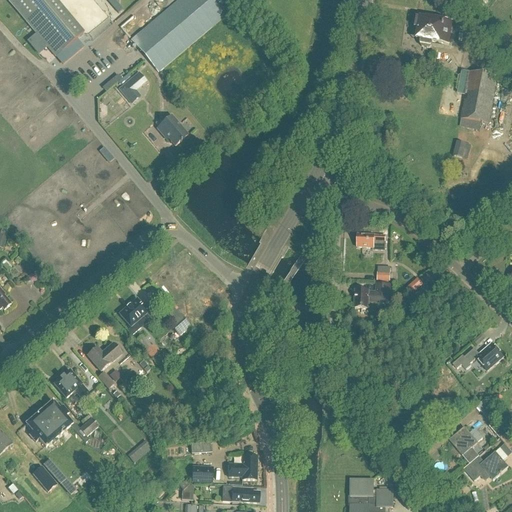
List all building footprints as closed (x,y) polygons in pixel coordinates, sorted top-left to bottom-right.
[(6,0),(56,59),(83,36),(53,0),(6,0)] [(114,0),(107,0),(116,15),(121,11),(114,0)] [(181,0),(131,43),(158,75),(212,29),(188,0),(181,0)] [(422,49),(429,50),(431,49),(432,44),(448,47),(452,25),(426,20),(426,21),(416,20),(414,30),(413,41),(416,41),(421,42),(420,47),(422,49)] [(488,126),(497,79),(470,74),(461,121),(475,124),(474,128),(480,129),(480,125),(488,126)] [(117,76),(102,88),(105,93),(121,81),(117,76)] [(139,76),(134,80),(120,91),(132,105),(139,99),(134,93),(140,87),(145,83),(139,76)] [(157,131),(164,139),(165,138),(175,149),(187,138),(171,119),(157,131)] [(452,157),(467,161),(471,147),(456,143),(452,157)] [(357,250),(373,250),(373,252),(384,253),(385,239),(358,238),(357,250)] [(377,282),(390,283),(390,275),(377,274),(377,282)] [(418,281),(406,291),(411,297),(422,287),(418,281)] [(355,293),(355,310),(369,311),(369,305),(387,306),(387,298),(391,299),(392,287),(376,287),(376,294),(355,293)] [(0,311),(2,310),(4,312),(11,307),(3,298),(5,297),(0,292),(0,311)] [(127,331),(132,337),(140,330),(136,325),(148,315),(148,314),(147,314),(136,302),(119,317),(129,329),(127,331)] [(169,327),(177,336),(189,326),(181,317),(169,327)] [(151,348),(141,336),(135,342),(145,353),(151,348)] [(99,374),(100,374),(121,357),(113,346),(105,353),(106,353),(102,356),(97,350),(87,358),(100,373),(99,374)] [(463,358),(453,367),(457,372),(462,367),(466,372),(471,368),(470,366),(476,361),(487,373),(503,359),(492,346),(480,357),(474,351),(464,360),(463,358)] [(120,378),(114,371),(108,377),(114,384),(120,378)] [(53,387),(66,401),(72,396),(74,398),(76,395),(83,403),(90,397),(69,373),(62,379),(63,380),(61,382),(60,381),(53,387)] [(104,373),(98,379),(109,392),(115,386),(104,373)] [(494,397),(493,408),(502,409),(503,398),(494,397)] [(38,442),(45,450),(70,428),(85,446),(89,443),(86,440),(98,429),(92,422),(93,421),(90,419),(82,426),(84,428),(79,432),(74,425),(72,426),(65,419),(69,415),(63,409),(59,412),(53,404),(52,403),(51,404),(41,413),(36,417),(37,417),(26,426),(25,427),(26,428),(26,427),(33,435),(31,436),(37,443),(38,442)] [(495,423),(489,429),(499,440),(506,435),(495,423)] [(449,443),(469,467),(479,458),(472,450),(478,445),(465,430),(449,443)] [(470,435),(480,444),(485,439),(475,430),(470,435)] [(0,456),(12,446),(3,435),(2,437),(0,434),(0,456)] [(499,440),(510,452),(511,450),(511,442),(506,435),(499,440)] [(188,445),(189,456),(211,454),(210,444),(188,445)] [(133,465),(151,451),(146,445),(129,460),(133,465)] [(464,472),(474,484),(486,474),(493,482),(508,469),(495,454),(484,464),(479,458),(469,467),(464,472)] [(242,483),(256,483),(256,459),(242,459),(242,467),(228,467),(228,479),(242,480),(242,483)] [(31,476),(46,495),(56,487),(41,468),(31,476)] [(192,485),(212,486),(212,471),(192,470),(192,485)] [(384,511),(385,510),(393,510),(393,493),(373,493),(373,482),(350,482),(350,499),(349,499),(349,508),(350,508),(350,511),(384,511)] [(186,490),(189,487),(185,483),(178,489),(183,494),(187,490),(186,490)] [(231,504),(259,506),(259,494),(252,494),(252,491),(232,490),(231,504)]
